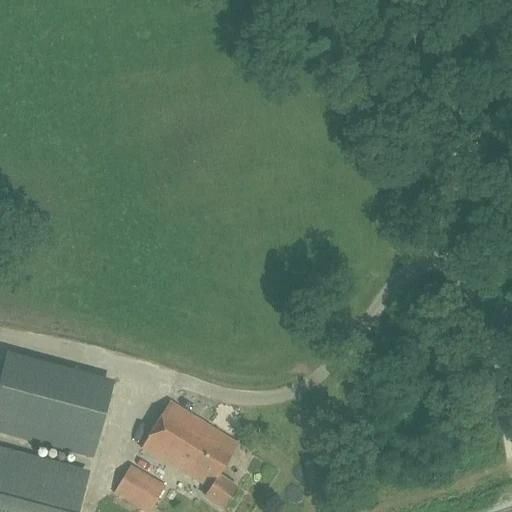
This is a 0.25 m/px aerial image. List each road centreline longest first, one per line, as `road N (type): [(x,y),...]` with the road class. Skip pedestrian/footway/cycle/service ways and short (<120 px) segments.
road 1 (unclassified): [(436,0),(455,122),(446,235),(439,251),(390,288),(328,371),(278,398),(239,398),(0,336)]
road 2 (track): [(439,251),(465,281),(482,321),(511,456)]
